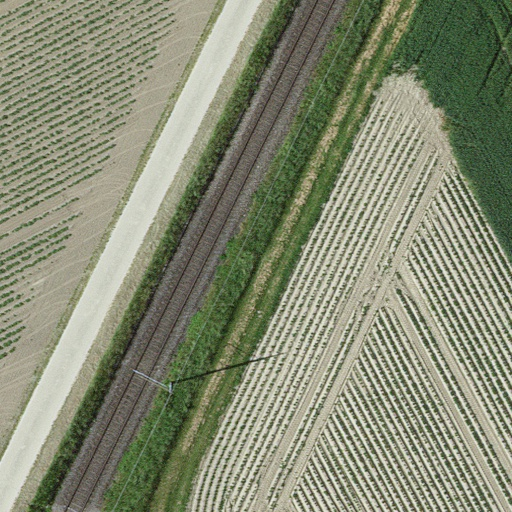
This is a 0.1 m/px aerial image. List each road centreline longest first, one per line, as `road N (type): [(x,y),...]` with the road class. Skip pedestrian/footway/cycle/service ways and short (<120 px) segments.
road 1 (track): [(495,0),(223,511)]
road 2 (track): [(247,0),(0,497)]
